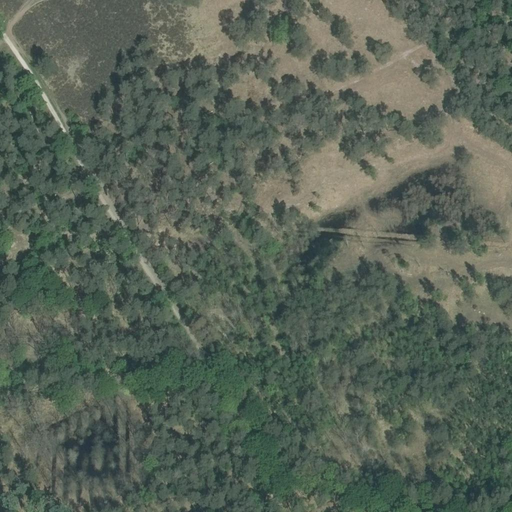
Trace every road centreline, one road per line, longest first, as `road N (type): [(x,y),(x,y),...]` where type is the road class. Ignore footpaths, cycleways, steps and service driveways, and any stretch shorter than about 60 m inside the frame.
road 1 (track): [(206,373),(284,469),(411,511)]
road 2 (track): [(88,178),(206,373)]
road 3 (track): [(0,362),(206,373)]
road 4 (track): [(0,28),(88,178)]
